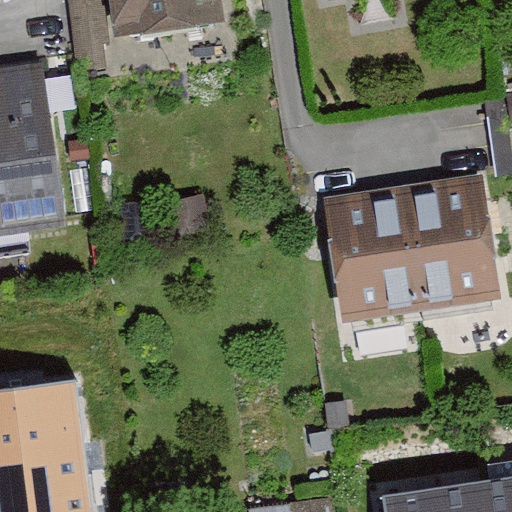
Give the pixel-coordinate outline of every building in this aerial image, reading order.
[(116,0),(81,0),(92,73),(126,68),(116,0)] [(232,0),(130,0),(137,49),(237,35),(232,0)] [(0,238),(77,228),(57,74),(0,81),(0,238)] [(484,175),(328,201),(348,322),(505,296),(484,175)] [(386,511),(511,511),(511,476),(384,496),(386,511)]
